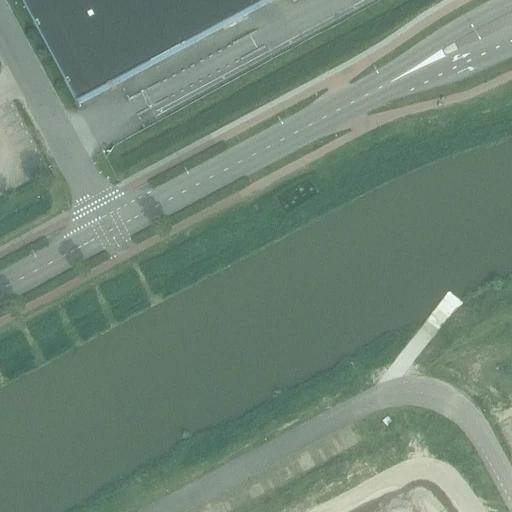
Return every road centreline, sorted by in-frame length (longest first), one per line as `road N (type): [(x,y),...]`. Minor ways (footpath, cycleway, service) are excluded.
road 1 (unclassified): [(157,511),(354,406),(408,390),(448,397),(465,410),(511,491)]
road 2 (unclassified): [(112,233),(357,102)]
road 3 (unclassified): [(112,233),(0,21)]
road 4 (unclassified): [(511,1),(407,60),(357,102)]
road 5 (unclassified): [(357,102),(511,40)]
road 6 (unclassified): [(337,511),(420,473),(439,478),(469,511)]
road 7 (unclassified): [(0,292),(112,233)]
